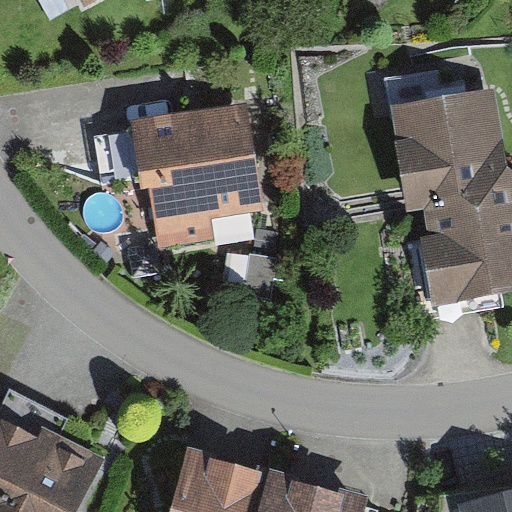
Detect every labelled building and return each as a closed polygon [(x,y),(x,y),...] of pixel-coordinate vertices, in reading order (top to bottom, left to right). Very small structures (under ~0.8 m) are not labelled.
[(498,89),(401,103),(431,303),(451,299),(511,290),(511,165),(509,166),(498,89)] [(250,95),(138,113),(158,239),(218,229),(214,208),(266,200),(250,95)] [(84,511),(116,451),(0,390),(0,511),(84,511)] [(370,511),(375,495),(191,443),(171,511),(370,511)] [(511,511),(511,489),(462,502),(464,511),(511,511)]
